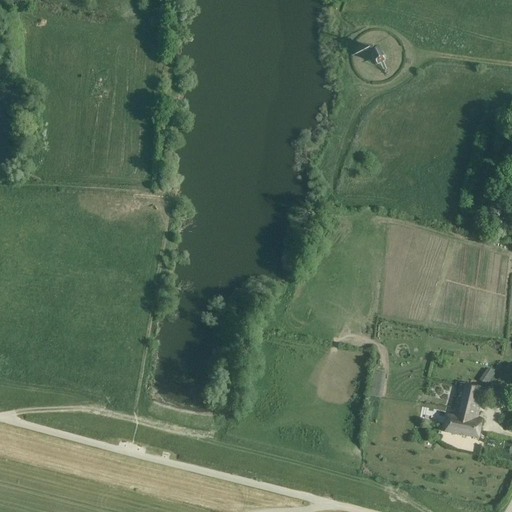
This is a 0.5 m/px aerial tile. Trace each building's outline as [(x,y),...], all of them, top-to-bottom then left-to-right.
[(371,58),(376,64),(379,65),(386,59),(386,56),(381,50),(377,49),(371,55),(371,58)] [(486,368),(484,378),(494,380),(497,370),(486,368)] [(383,398),(387,374),(374,371),(370,396),(383,398)] [(451,412),(451,416),(449,416),(445,433),(473,439),(479,439),(482,421),(478,419),(484,390),(460,384),(453,413),(451,412)] [(439,438),(431,432),(427,437),(436,442),(439,438)]
